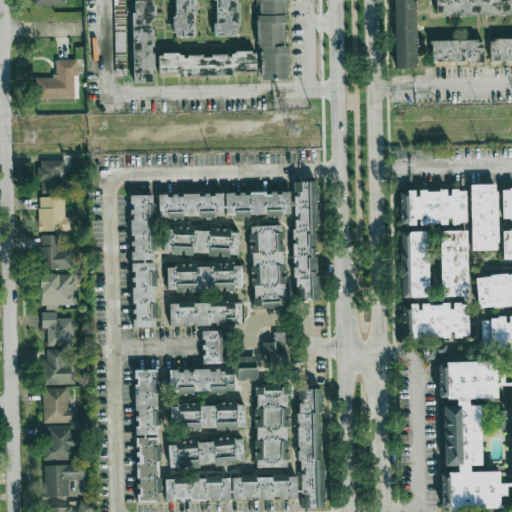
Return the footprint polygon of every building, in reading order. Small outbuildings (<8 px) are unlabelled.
[(153,83),(151,0),(142,0),(132,0),(133,83),(153,83)] [(194,37),(193,0),(172,0),(173,37),(194,37)] [(213,0),(214,36),(237,36),(236,0),(213,0)] [(260,0),(262,48),(263,78),(289,77),(286,0),(260,0)] [(416,68),(414,0),(393,0),(395,69),(416,68)] [(511,0),(435,0),(436,16),(511,14),(511,0)] [(511,60),(511,37),(489,38),(489,61),(511,60)] [(483,61),(482,40),(430,41),(431,62),(483,61)] [(158,74),(255,74),(256,54),(158,54),(158,74)] [(38,99),(78,98),(77,59),(55,60),(55,76),(38,77),(38,99)] [(64,171),(82,171),(82,158),(39,158),(39,192),(64,192),(64,171)] [(292,181),(294,301),(318,300),(315,181),(292,181)] [(470,250),(497,250),(496,184),(469,185),(470,250)] [(501,219),(511,218),(511,188),(501,188),(501,219)] [(400,225),(417,224),(417,225),(448,224),(465,223),(464,190),(448,190),(416,191),(399,191),(400,225)] [(224,194),(225,217),(290,214),(289,191),(224,194)] [(157,195),(158,218),(223,217),(223,194),(157,195)] [(129,195),(129,260),(153,260),(153,195),(129,195)] [(63,196),(39,196),(38,230),(63,231),(63,196)] [(250,226),(252,308),(285,307),(284,276),(283,276),(282,225),(250,226)] [(162,230),(162,255),(238,253),(237,227),(162,230)] [(511,229),(501,230),(503,260),(511,259),(511,229)] [(467,296),(466,230),(439,231),(441,297),(467,296)] [(399,232),(401,297),(429,297),(427,231),(399,232)] [(72,269),(72,249),(60,249),(60,235),(40,235),(41,269),(72,269)] [(132,327),(156,327),(155,261),(130,262),(132,327)] [(241,264),(166,266),(167,292),(223,290),(223,289),(242,288),(241,264)] [(478,308),(511,304),(511,273),(475,276),(478,308)] [(59,309),(59,305),(74,304),(74,274),(40,274),(40,309),(59,309)] [(241,324),(241,302),(169,302),(169,325),(241,324)] [(467,303),(450,303),(419,304),(419,303),(409,304),(409,308),(402,309),(403,337),(420,337),(420,338),(451,338),(451,337),(468,337),(467,303)] [(72,345),(72,318),(56,318),(56,311),(41,312),(41,328),(46,328),(47,346),(72,345)] [(481,318),(481,347),(507,347),(511,346),(511,316),(506,316),(506,318),(481,318)] [(203,364),(225,363),(224,330),(202,331),(203,364)] [(273,342),(261,342),(261,357),(285,357),(286,332),(273,332),(273,342)] [(73,384),(72,349),(44,350),(45,384),(73,384)] [(257,380),(256,356),(236,356),(237,380),(257,380)] [(442,509),(499,508),(499,495),(506,495),(505,484),(499,484),(498,471),(469,472),(469,465),(481,465),(479,405),(468,405),(467,398),(496,398),(496,385),(509,385),(509,382),(503,382),(503,373),(495,373),(495,361),(438,363),(439,399),(456,398),(456,405),(442,406),(444,466),(457,465),(457,472),(441,473),(442,509)] [(158,434),(157,369),(134,370),(135,435),(158,434)] [(168,393),(233,393),(233,370),(168,370),(168,393)] [(287,385),(254,386),(255,417),(253,417),(255,468),(287,467),(286,450),(288,450),(287,417),(288,417),(287,385)] [(67,388),(42,387),(42,422),(76,423),(76,409),(67,408),(67,388)] [(298,507),(321,507),(322,388),(299,388),(298,507)] [(245,403),(227,403),(227,405),(170,403),(169,422),(189,422),(189,428),(244,430),(245,403)] [(489,412),(489,427),(505,428),(505,413),(489,412)] [(44,459),(77,459),(77,434),(72,435),(72,426),(44,426),(44,459)] [(136,502),(160,502),(159,437),(136,437),(136,502)] [(242,438),(167,442),(168,466),(243,463),(242,438)] [(44,465),(44,497),(69,496),(68,480),(88,479),(88,464),(44,465)] [(296,475),(231,476),(232,499),(296,498),(296,475)] [(229,500),(229,477),(165,478),(165,501),(229,500)] [(92,511),(93,501),(79,501),(78,511),(92,511)]
